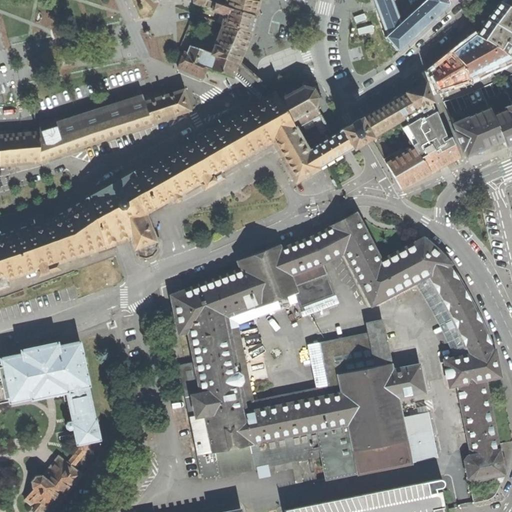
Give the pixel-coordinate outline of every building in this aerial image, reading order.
[(223,24),(223,25),(251,34),(253,28),(256,17),(226,8),(206,0),(194,0),(194,3),(225,15),(222,24),(223,24)] [(229,0),(226,8),(256,17),(258,7),(259,2),(249,0),(229,0)] [(373,0),(374,1),(375,4),(377,9),(386,35),(385,37),(399,51),(450,4),(449,0),(448,0),(373,0)] [(491,15),(476,35),(500,51),(507,56),(511,48),(511,7),(501,2),(494,10),(491,15)] [(223,25),(212,54),(239,63),(240,61),(246,46),(251,34),(223,25)] [(465,44),(453,53),(470,79),(489,70),(504,63),(511,60),(511,58),(507,56),(500,51),(476,35),(475,36),(465,44)] [(250,88),(263,100),(275,93),(259,79),(250,71),(240,61),(239,63),(212,54),(190,46),(187,53),(179,49),(176,55),(182,57),(178,68),(202,78),(206,68),(233,77),(234,75),(241,80),(250,88)] [(429,73),(438,88),(455,83),(470,79),(453,53),(442,62),(429,73)] [(167,64),(175,67),(177,62),(168,59),(167,64)] [(387,103),(360,118),(371,137),(404,118),(410,126),(407,128),(421,151),(417,153),(414,148),(387,164),(401,189),(419,179),(459,157),(452,139),(450,140),(448,141),(436,111),(435,112),(431,101),(432,100),(425,82),(387,103)] [(285,96),(279,99),(292,122),(315,109),(318,111),(318,110),(319,109),(316,107),(319,99),(322,99),(322,97),(319,97),(314,89),(316,88),(314,86),(313,88),(304,86),(304,83),(302,83),(302,86),(295,91),(293,88),(291,89),(293,91),(287,95),(285,92),(283,93),(285,96)] [(0,135),(0,162),(40,160),(190,110),(183,90),(165,96),(163,90),(39,129),(39,132),(14,134),(14,131),(6,131),(7,135),(0,135)] [(0,287),(7,285),(6,280),(36,269),(39,275),(59,268),(57,263),(100,248),(118,242),(125,240),(131,238),(133,244),(136,249),(138,256),(146,258),(153,256),(158,250),(155,243),(155,241),(145,213),(149,210),(171,198),(174,202),(185,196),(182,192),(200,182),(204,188),(222,178),(219,171),(272,141),(295,182),(318,168),(305,145),(296,129),(292,122),(279,99),(275,93),(263,100),(211,129),(209,128),(197,135),(198,137),(135,172),(134,172),(87,198),(88,199),(52,219),(24,228),(24,227),(10,231),(11,233),(0,236),(0,287)] [(454,126),(467,155),(476,152),(476,153),(484,150),(483,148),(491,145),(497,143),(497,144),(503,142),(505,145),(511,141),(511,108),(493,116),(491,110),(454,126)] [(296,129),(315,118),(321,115),(319,112),(318,110),(318,111),(315,109),(292,122),(296,129)] [(329,130),(321,115),(315,118),(323,134),(329,130)] [(338,131),(332,135),(329,130),(323,134),(305,145),(318,168),(328,162),(344,152),(348,150),(351,148),(341,129),(338,131)] [(182,367),(205,479),(221,478),(258,471),(259,469),(317,458),(316,445),(320,444),(327,480),(434,458),(438,452),(430,413),(403,418),(399,398),(425,393),(419,365),(393,371),(383,322),(369,324),(371,335),(321,345),(331,396),(248,414),(242,386),(244,382),(242,375),(239,374),(228,317),(255,307),(257,308),(296,293),(301,307),(334,294),(323,265),(333,260),(345,254),(373,306),(429,277),(436,285),(453,316),(448,319),(450,321),(448,323),(459,347),(466,344),(470,355),(445,361),(451,388),(459,386),(473,456),(469,457),(466,461),(469,475),(467,477),(470,491),(473,492),(475,500),(489,497),(499,482),(502,482),(506,476),(505,469),(508,465),(507,459),(503,457),(487,380),(502,377),(495,349),(471,296),(455,272),(455,268),(426,239),(382,261),(371,242),(357,215),(332,227),(332,229),(321,234),(314,237),(281,250),(280,246),(239,262),(241,270),(173,297),(181,335),(189,333),(196,364),(182,367)] [(25,499),(41,511),(51,511),(82,474),(72,467),(85,451),(84,443),(100,439),(96,418),(95,418),(88,386),(89,385),(87,373),(86,373),(82,354),(83,353),(80,341),(58,345),(57,342),(21,350),(21,353),(0,357),(0,359),(1,363),(0,363),(0,403),(9,402),(10,403),(31,398),(31,399),(66,392),(72,421),(71,420),(68,421),(65,423),(66,428),(69,429),(73,429),(76,444),(77,444),(78,449),(68,463),(58,456),(43,476),(42,475),(35,476),(31,480),(32,486),(34,488),(25,499)] [(445,511),(442,492),(437,493),(436,489),(441,488),(444,486),(444,482),(442,480),(439,479),(286,510),(286,511),(445,511)]
